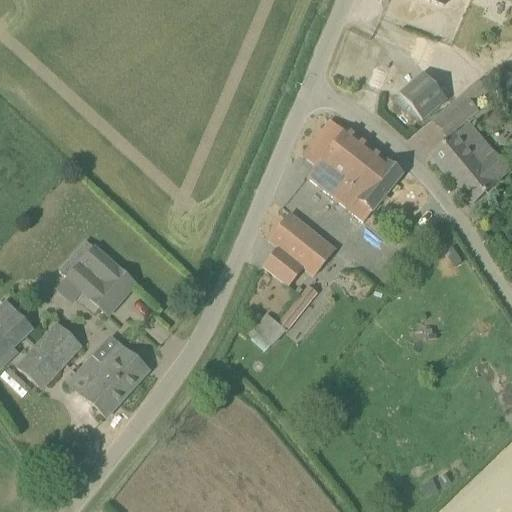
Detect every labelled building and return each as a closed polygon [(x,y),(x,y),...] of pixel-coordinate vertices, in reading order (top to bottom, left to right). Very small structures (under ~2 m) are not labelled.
[(445,100),(423,73),(398,94),(421,121),(445,100)] [(490,91),(481,80),(432,122),(446,138),(476,112),(472,107),(490,91)] [(315,168),(306,179),(362,224),(372,213),(402,176),(367,149),(344,131),(343,133),(329,122),(301,157),(315,168)] [(471,206),(511,173),(495,154),(480,167),(455,136),(430,157),(471,206)] [(277,250),(264,265),(261,269),(287,291),(302,273),(311,280),(333,256),(289,216),(268,243),(277,250)] [(136,288),(94,248),(64,282),(107,321),(136,288)] [(252,331),(269,348),(284,334),(285,335),(317,296),(308,289),(277,327),(267,317),(252,331)] [(0,327),(0,362),(32,333),(14,315),(0,327)] [(47,387),(81,350),(54,326),(21,363),(47,387)] [(148,373),(110,339),(68,386),(105,420),(148,373)] [(450,484),(444,476),(437,482),(443,489),(450,484)]
